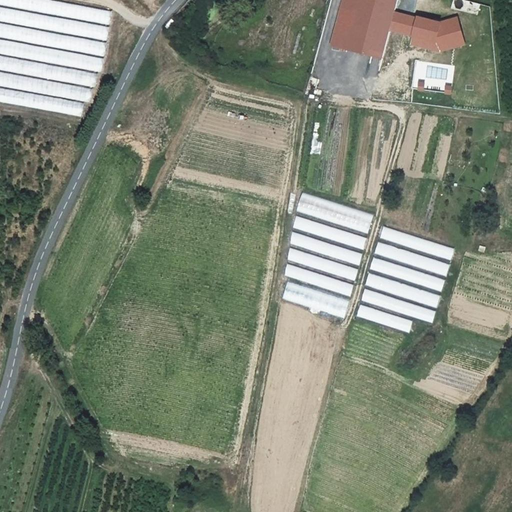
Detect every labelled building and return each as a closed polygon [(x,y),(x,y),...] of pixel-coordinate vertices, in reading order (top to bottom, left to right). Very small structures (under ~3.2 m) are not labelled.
[(50,0),(0,0),(0,4),(110,25),(112,11),(50,0)] [(346,49),(358,0),(343,0),(331,46),(346,49)] [(417,21),(418,19),(394,13),(397,0),(358,0),(346,49),(382,59),(390,30),(413,36),(413,37),(440,44),(456,39),(451,21),(440,26),(417,21)] [(0,6),(0,21),(107,41),(109,27),(0,6)] [(440,44),(413,37),(411,44),(440,51),(466,44),(458,18),(451,21),(456,39),(440,44)] [(0,23),(0,37),(104,57),(106,43),(0,23)] [(0,39),(0,53),(101,73),(103,58),(0,39)] [(0,56),(0,70),(94,88),(97,74),(0,56)] [(0,71),(0,86),(90,103),(92,89),(0,71)] [(0,87),(0,102),(81,117),(84,103),(0,87)] [(303,192),(297,211),(368,233),(374,215),(303,192)] [(293,228),(364,250),(367,238),(297,216),(293,228)] [(384,226),(380,238),(451,261),(455,249),(384,226)] [(290,244),(359,265),(363,254),(293,233),(290,244)] [(378,242),(374,253),(446,277),(450,265),(378,242)] [(288,260),(354,281),(357,269),(291,249),(288,260)] [(374,258),(370,269),(441,293),(445,281),(374,258)] [(288,266),(285,276),(350,295),(353,286),(288,266)] [(369,273),(365,285),(437,308),(440,296),(369,273)] [(288,281),(282,299),(344,318),(349,300),(288,281)] [(365,289),(361,300),(432,324),(436,312),(365,289)] [(361,304),(357,316),(409,333),(413,321),(361,304)] [(186,501),(178,498),(175,506),(183,508),(186,501)]
